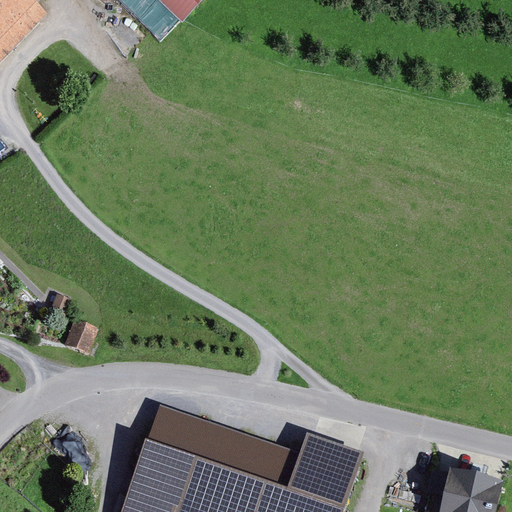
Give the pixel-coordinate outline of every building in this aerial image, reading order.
[(0,0),(0,92),(48,43),(36,32),(66,0),(0,0)] [(181,44),(221,3),(217,0),(90,0),(150,58),(172,35),(181,44)] [(99,332),(109,335),(113,324),(103,320),(99,332)] [(59,364),(83,372),(93,345),(69,337),(59,364)] [(121,511),(344,511),(358,471),(300,452),(291,477),(160,434),(150,463),(139,460),(121,511)] [(493,511),(496,504),(441,491),(435,511),(493,511)]
